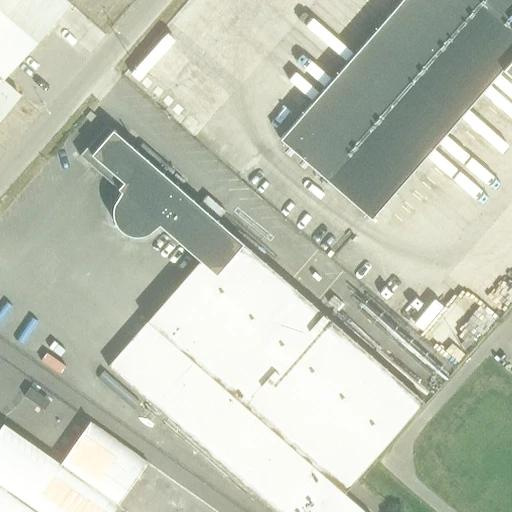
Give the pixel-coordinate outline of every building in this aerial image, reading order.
[(0,0),(0,117),(7,110),(0,104),(0,103),(12,89),(2,80),(68,4),(64,0),(0,0)] [(500,69),(511,55),(511,33),(473,0),(400,0),(279,139),(370,218),(500,69)] [(511,0),(473,0),(511,33),(511,55),(500,69),(511,79),(511,0)] [(422,401),(105,124),(78,155),(120,191),(112,200),(110,213),(110,222),(128,238),(138,238),(150,234),(158,225),(199,260),(107,366),(220,465),(273,511),(364,511),(342,493),(366,465),(395,432),(422,401)] [(2,424),(0,426),(0,511),(112,511),(117,505),(147,463),(90,422),(60,465),(58,464),(2,424)]
